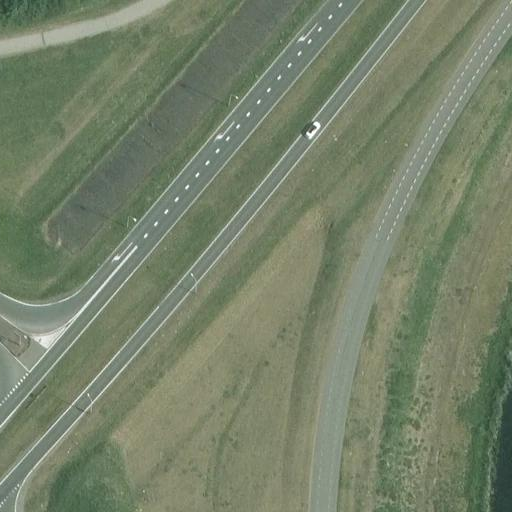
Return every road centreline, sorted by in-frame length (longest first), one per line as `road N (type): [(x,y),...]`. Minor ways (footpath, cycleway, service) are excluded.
road 1 (trunk): [(0,495),(186,286),(419,0)]
road 2 (tertiary): [(322,511),(334,399),(368,271),(434,131),(511,11)]
road 3 (trunk): [(354,0),(84,317)]
